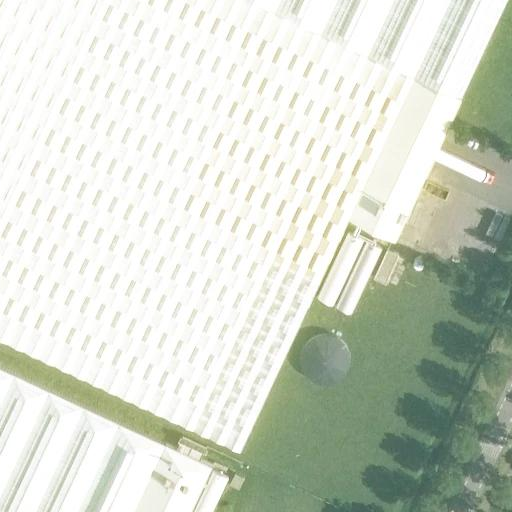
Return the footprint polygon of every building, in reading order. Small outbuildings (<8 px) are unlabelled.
[(496,21),(506,0),(0,0),(0,335),(241,447),(349,216),(396,237),(496,21)] [(385,241),(350,225),(319,293),(353,309),(385,241)] [(387,277),(401,249),(391,244),(377,272),(387,277)] [(305,330),(307,376),(352,374),(350,329),(305,330)] [(0,511),(132,511),(144,489),(166,441),(0,363),(0,511)] [(166,441),(144,489),(132,511),(189,511),(213,463),(166,441)]
